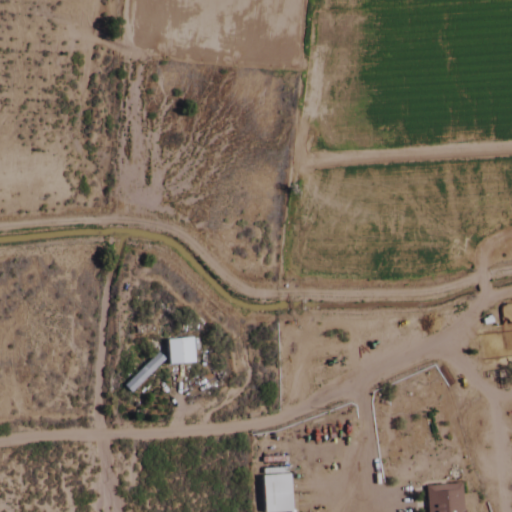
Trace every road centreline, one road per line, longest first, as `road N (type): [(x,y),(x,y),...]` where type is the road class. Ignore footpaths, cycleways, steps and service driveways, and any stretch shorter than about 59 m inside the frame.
road 1 (track): [(0,228),(148,224),(239,296),(421,295),(511,267)]
road 2 (residential): [(452,339),(330,403),(234,430),(0,446)]
